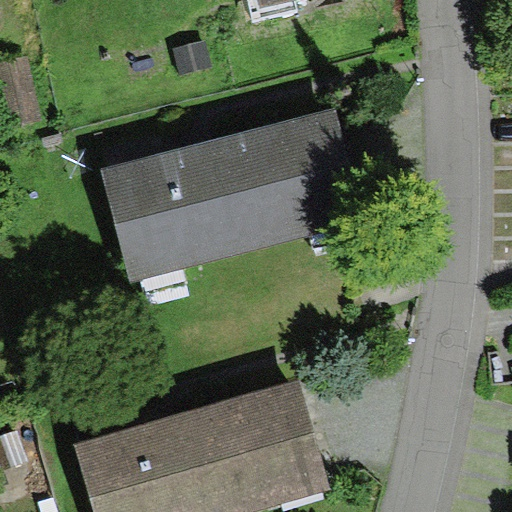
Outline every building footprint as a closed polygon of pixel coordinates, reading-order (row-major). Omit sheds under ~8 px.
[(259,0),(263,17),(340,0),(259,0)] [(206,44),(173,51),(180,79),(213,71),(206,44)] [(29,58),(0,64),(0,112),(4,132),(43,124),(29,58)] [(100,179),(128,291),(367,231),(339,120),(100,179)] [(75,453),(91,511),(281,511),(329,499),(299,391),(75,453)] [(21,431),(0,438),(0,465),(2,472),(31,462),(21,431)]
